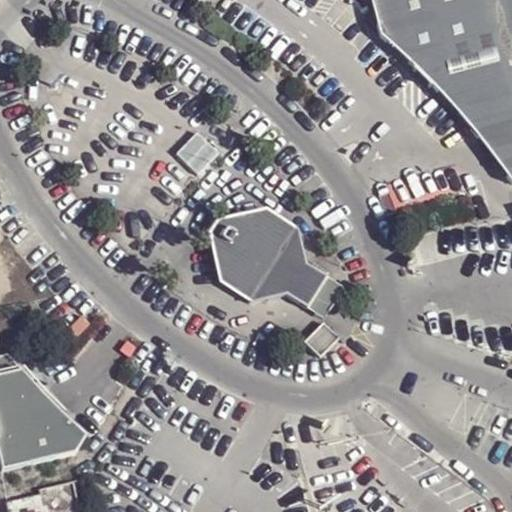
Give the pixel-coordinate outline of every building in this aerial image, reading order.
[(511,0),(374,0),(385,39),(401,54),(443,94),(481,137),(501,132),(511,170),(511,175),(511,177),(511,178),(511,0)] [(511,170),(501,132),(481,137),(511,177),(511,175),(511,170)] [(217,222),(208,236),(220,284),(252,304),(286,297),(307,311),(327,278),(305,265),(297,233),(264,212),(217,222)] [(327,278),(307,311),(325,322),(345,289),(327,278)] [(323,325),(304,344),(320,360),(339,341),(323,325)] [(0,359),(0,453),(4,472),(77,456),(88,438),(64,416),(44,395),(22,371),(10,357),(0,359)] [(83,511),(76,482),(41,489),(42,494),(9,502),(10,511),(83,511)]
